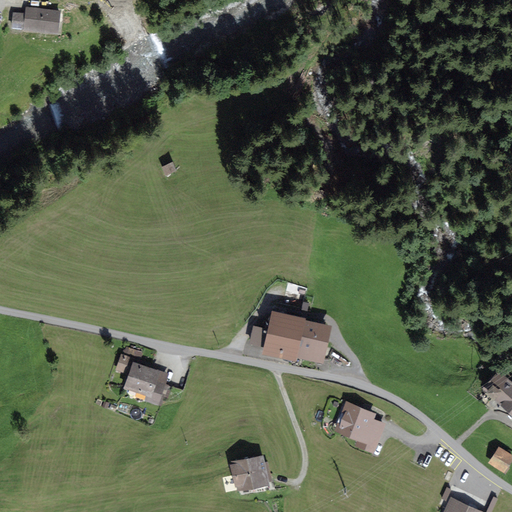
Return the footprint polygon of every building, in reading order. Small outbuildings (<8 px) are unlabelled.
[(60,13),(28,10),(27,16),(26,29),(26,31),(58,34),(60,13)] [(27,16),(14,15),(13,28),(26,29),(27,16)] [(300,359),(324,364),(331,327),(307,322),(308,320),(273,313),(264,357),(299,364),(300,359)] [(121,353),(117,369),(130,373),(134,357),(121,353)] [(133,364),(125,391),(147,398),(145,406),(159,410),(167,387),(170,375),(133,364)] [(497,383),(488,393),(511,413),(511,384),(506,379),(509,376),(502,371),(494,380),(497,383)] [(357,447),(374,453),(385,424),(376,420),(378,414),(348,403),(336,432),(359,441),(357,447)] [(489,464),(505,474),(511,462),(511,456),(499,448),(489,464)] [(232,464),(238,493),(271,486),(265,457),(232,464)] [(451,487),(451,495),(465,496),(465,487),(451,487)] [(492,511),(498,497),(494,496),(488,509),(492,511)] [(445,511),(478,511),(452,498),(445,511)]
